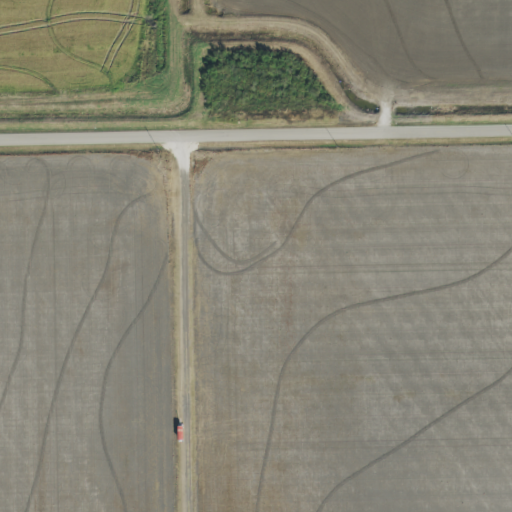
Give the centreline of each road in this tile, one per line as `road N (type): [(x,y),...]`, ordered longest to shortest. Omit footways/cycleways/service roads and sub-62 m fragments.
road 1 (tertiary): [(0,142),(511,132)]
road 2 (track): [(183,139),(189,511)]
